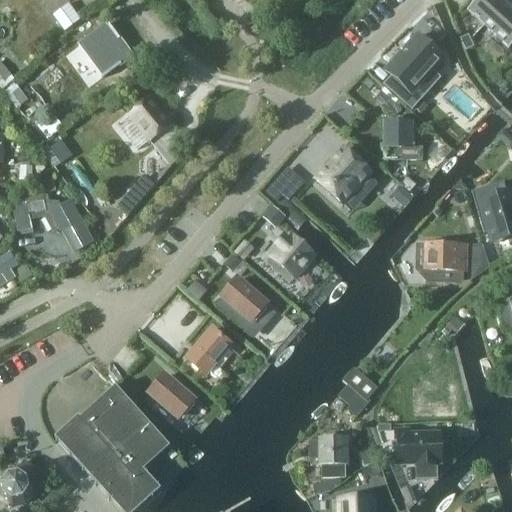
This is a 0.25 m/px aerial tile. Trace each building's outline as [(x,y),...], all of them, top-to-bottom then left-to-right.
[(476,0),(466,12),(508,50),(511,45),(511,6),(505,0),(476,0)] [(52,17),(64,32),(80,20),(68,4),(52,17)] [(464,21),(455,25),(460,36),(469,32),(464,21)] [(106,27),(79,47),(80,49),(82,47),(104,75),(101,78),(102,80),(121,66),(120,66),(132,57),(119,40),(108,25),(106,27)] [(391,76),(382,86),(411,112),(441,79),(432,71),(441,61),(416,38),(391,66),(396,70),(391,76)] [(11,76),(0,63),(0,89),(1,90),(13,80),(11,76)] [(27,101),(18,89),(11,94),(20,106),(27,101)] [(394,103),(381,93),(373,102),(385,113),(394,103)] [(149,143),(169,127),(148,101),(128,117),(149,143)] [(384,150),(384,162),(418,162),(418,150),(415,150),(415,139),(409,139),(409,125),(384,124),(384,150)] [(72,157),(62,142),(50,151),(60,165),(72,157)] [(315,181),(342,205),(368,175),(342,152),(315,181)] [(32,167),(19,167),(19,181),(31,182),(32,167)] [(41,183),(44,194),(55,192),(52,180),(41,183)] [(150,189),(139,180),(116,207),(127,216),(150,189)] [(503,184),(490,188),(493,199),(474,205),(483,235),(489,234),(492,243),(511,237),(511,211),(511,212),(506,195),(503,184)] [(70,201),(48,213),(60,234),(64,231),(76,253),(93,244),(70,201)] [(26,206),(28,217),(47,214),(45,202),(26,206)] [(58,203),(48,202),(50,211),(60,206),(58,203)] [(271,259),(294,279),(313,258),(290,238),(286,242),(283,240),(277,247),(280,249),(271,259)] [(244,245),(236,254),(242,260),(250,251),(244,245)] [(463,273),(464,247),(428,245),(427,272),(463,273)] [(227,264),(234,270),(241,261),(235,256),(227,264)] [(222,298),(249,322),(264,305),(236,282),(222,298)] [(187,292),(196,300),(202,292),(193,284),(187,292)] [(510,308),(498,310),(503,330),(511,327),(511,299),(509,300),(510,308)] [(211,333),(188,361),(204,375),(228,347),(211,333)] [(405,390),(413,413),(424,409),(424,410),(454,399),(441,366),(412,377),(415,385),(405,390)] [(149,395),(177,418),(191,402),(164,378),(149,395)] [(57,441),(121,511),(135,511),(158,492),(141,473),(168,448),(114,388),(79,420),(80,421),(57,441)] [(408,431),(395,431),(395,441),(400,441),(401,465),(415,465),(415,481),(436,480),(436,464),(436,462),(435,436),(408,437),(408,436),(408,431)] [(344,468),(345,468),(344,441),(320,442),(321,468),(322,468),(322,480),(344,480),(344,468)] [(171,461),(176,457),(172,452),(167,456),(171,461)] [(26,505),(34,492),(30,478),(29,476),(33,470),(23,464),(19,470),(17,469),(2,471),(0,474),(0,501),(11,508),(26,505)] [(372,511),(372,498),(348,500),(348,511),(372,511)]
